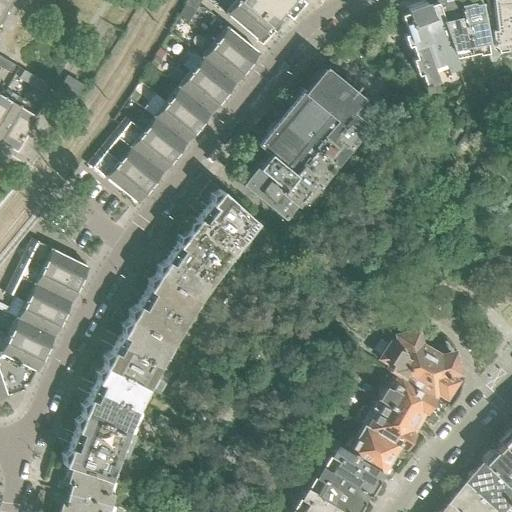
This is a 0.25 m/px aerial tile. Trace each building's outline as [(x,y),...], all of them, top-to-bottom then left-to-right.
[(196,10),(200,2),(195,0),(185,0),(184,4),(196,10)] [(255,39),(268,25),(238,0),(235,0),(224,13),(255,39)] [(238,0),(268,25),(280,10),(267,0),(238,0)] [(267,0),(280,10),(290,18),(303,2),(300,0),(267,0)] [(458,66),(456,60),(435,0),(434,0),(434,2),(427,5),(425,2),(406,8),(407,11),(399,14),(420,73),(433,68),(432,67),(443,63),(446,71),(458,66)] [(459,47),(470,44),(459,0),(435,0),(456,60),(462,57),(459,47)] [(491,61),(488,43),(478,0),(459,0),(470,44),(477,43),(480,54),(488,52),(489,61),(491,61)] [(511,45),(511,0),(490,0),(492,14),(495,14),(496,29),(493,29),(494,42),(488,43),(491,61),(494,61),(498,53),(497,47),(511,45)] [(189,21),(196,10),(184,4),(179,14),(189,21)] [(213,41),(245,67),(257,52),(226,26),(213,41)] [(245,67),(213,41),(201,57),(232,82),(245,67)] [(3,57),(0,61),(0,66),(10,72),(14,65),(15,64),(3,57)] [(220,97),(232,82),(201,57),(189,71),(220,97)] [(317,182),(363,126),(352,116),(364,103),(357,97),(357,96),(322,68),(304,90),(300,87),(254,144),(265,153),(254,166),(256,168),(244,183),(257,194),(283,216),(298,198),(306,205),(322,186),(317,182)] [(31,85),(36,77),(24,70),(19,78),(31,85)] [(220,97),(189,71),(177,86),(208,112),(220,97)] [(73,101),(82,86),(83,84),(66,75),(57,91),(73,101)] [(36,77),(31,85),(43,92),(48,84),(36,77)] [(497,89),(495,80),(488,81),(490,91),(497,89)] [(196,127),(208,112),(177,86),(165,101),(196,127)] [(0,100),(0,138),(19,107),(2,97),(0,100)] [(196,127),(165,101),(153,116),(184,141),(196,127)] [(19,107),(0,138),(0,142),(15,151),(35,117),(19,107)] [(184,141),(153,116),(140,131),(171,157),(184,141)] [(159,172),(171,157),(140,131),(124,118),(112,133),(159,172)] [(159,172),(112,133),(99,149),(147,187),(159,172)] [(135,202),(147,187),(99,149),(87,163),(135,202)] [(202,210),(239,240),(255,222),(240,208),(219,190),(218,191),(210,194),(209,202),(202,210)] [(238,241),(239,240),(202,210),(195,219),(188,222),(186,230),(209,249),(223,260),(232,249),(238,241)] [(208,280),(223,260),(209,249),(186,230),(185,232),(177,235),(176,243),(170,252),(208,280)] [(22,257),(77,284),(86,265),(68,257),(38,242),(31,238),(22,257)] [(202,289),(208,280),(170,252),(163,261),(156,265),(155,273),(154,275),(194,300),(202,289)] [(260,265),(262,266),(269,259),(261,252),(255,260),(260,265)] [(77,284),(22,257),(13,274),(68,301),(77,284)] [(263,267),(262,266),(260,265),(254,260),(249,266),(258,273),(263,267)] [(60,318),(68,301),(13,274),(4,291),(16,297),(23,301),(60,318)] [(194,300),(154,275),(147,279),(146,287),(141,296),(181,321),(194,300)] [(228,294),(237,300),(244,291),(235,284),(228,294)] [(231,309),(237,300),(228,294),(222,302),(231,309)] [(181,321),(141,296),(135,306),(128,310),(128,318),(126,320),(168,343),(181,321)] [(51,335),(60,318),(23,301),(16,297),(8,313),(15,317),(51,335)] [(51,335),(15,317),(6,334),(43,352),(51,335)] [(157,364),(168,343),(126,320),(120,325),(119,333),(114,342),(157,364)] [(202,334),(213,341),(217,334),(206,327),(202,334)] [(394,374),(409,382),(425,355),(419,352),(414,332),(396,336),(397,340),(390,343),(389,345),(381,339),(373,349),(382,355),(380,357),(390,363),(386,369),(394,374)] [(0,353),(34,371),(43,352),(6,334),(0,347),(0,353)] [(210,345),(213,341),(202,334),(199,339),(210,345)] [(145,386),(157,364),(114,342),(109,352),(102,356),(103,364),(101,366),(145,386)] [(409,382),(431,395),(434,389),(443,394),(452,380),(446,377),(449,373),(456,371),(451,354),(437,357),(437,355),(428,350),(425,355),(409,382)] [(28,383),(34,371),(0,353),(0,378),(6,395),(19,391),(24,389),(22,384),(28,383)] [(144,388),(145,386),(101,366),(95,371),(95,380),(91,389),(134,409),(144,388)] [(187,381),(191,375),(182,370),(178,377),(187,381)] [(409,382),(394,374),(387,386),(383,384),(376,396),(414,420),(420,411),(424,413),(434,396),(431,395),(409,382)] [(143,412),(134,409),(91,389),(86,399),(80,404),(81,412),(80,414),(134,435),(143,412)] [(409,430),(414,420),(376,396),(368,409),(372,411),(364,424),(395,444),(402,449),(412,432),(409,430)] [(135,436),(134,435),(80,414),(73,420),(74,428),(71,438),(115,456),(116,454),(126,458),(135,436)] [(157,420),(166,425),(169,419),(160,414),(157,420)] [(163,431),(166,425),(157,420),(154,427),(163,431)] [(391,451),(395,444),(364,424),(361,422),(353,436),(349,434),(343,444),(331,437),(329,440),(378,471),(383,464),(386,466),(394,453),(391,451)] [(511,457),(511,427),(510,429),(510,428),(497,441),(500,444),(511,457)] [(374,478),(378,471),(329,440),(310,429),(302,442),(325,456),(321,462),(295,446),(290,454),(312,467),(314,463),(317,465),(316,466),(363,492),(370,492),(376,483),(374,478)] [(61,464),(71,467),(107,478),(115,456),(71,438),(67,448),(61,454),(62,462),(61,464)] [(511,457),(500,444),(494,450),(489,450),(481,458),(481,462),(511,490),(511,457)] [(151,463),(150,463),(139,459),(138,463),(149,467),(151,463)] [(511,490),(481,462),(475,470),(471,471),(467,476),(467,479),(464,482),(498,511),(508,511),(511,509),(511,490)] [(147,472),(149,467),(138,463),(137,464),(136,467),(147,471),(147,472)] [(359,499),(363,492),(316,466),(304,486),(303,485),(302,486),(345,511),(354,511),(360,504),(359,499)] [(66,493),(108,504),(114,481),(107,478),(71,467),(68,479),(62,478),(60,487),(67,489),(66,493)] [(498,511),(464,482),(457,490),(454,491),(450,496),(450,500),(447,503),(458,511),(498,511)] [(345,511),(302,486),(289,507),(288,507),(296,511),(345,511)] [(58,511),(107,511),(111,511),(128,511),(129,510),(122,508),(108,504),(66,493),(65,496),(58,494),(55,503),(61,505),(58,511)] [(458,511),(447,503),(441,511),(438,511),(437,511),(458,511)]
